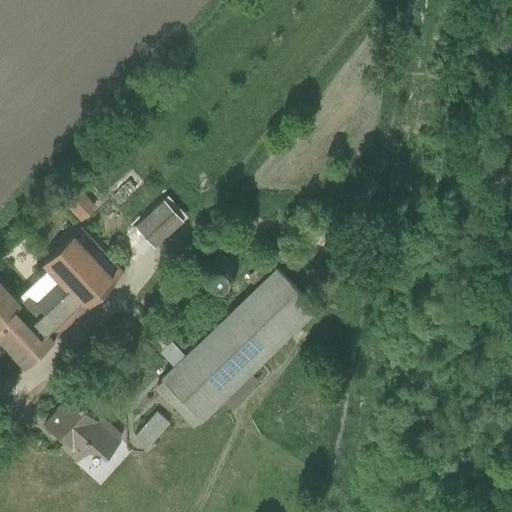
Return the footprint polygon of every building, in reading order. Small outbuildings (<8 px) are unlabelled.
[(80,222),(97,206),(74,183),(58,198),(80,222)] [(162,198),(133,226),(153,246),(181,219),(162,198)] [(304,238),(340,254),(352,229),(316,212),(304,238)] [(0,341),(23,366),(123,272),(79,226),(43,259),(60,277),(36,299),(27,294),(20,300),(0,278),(0,341)] [(184,261),(181,259),(181,260),(203,271),(205,277),(207,280),(211,282),(216,283),(220,283),(223,280),(227,275),(228,271),(229,267),(226,262),(223,259),(217,258),(213,258),(209,260),(190,244),(189,246),(192,248),(184,261)] [(191,426),(199,419),(200,420),(221,400),(228,408),(257,380),(250,372),(318,307),(277,264),(158,377),(161,380),(153,387),(191,426)] [(148,308),(166,327),(169,324),(181,337),(190,329),(176,315),(175,316),(159,299),(148,308)] [(95,418),(69,395),(44,422),(64,441),(59,446),(76,462),(87,450),(96,450),(104,456),(119,439),(119,431),(99,413),(95,418)] [(168,422),(155,410),(134,435),(147,447),(168,422)]
